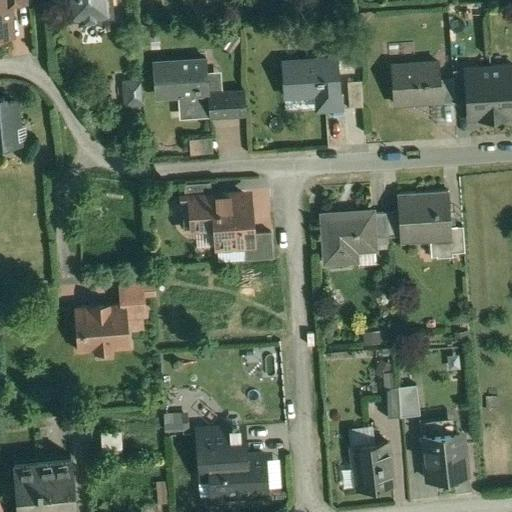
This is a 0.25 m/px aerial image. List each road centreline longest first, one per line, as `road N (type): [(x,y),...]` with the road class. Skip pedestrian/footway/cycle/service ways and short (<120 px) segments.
road 1 (residential): [(291,169),(309,511)]
road 2 (residential): [(0,72),(43,81),(93,154),(121,168),(150,176),(291,169)]
road 3 (residential): [(291,169),(511,153)]
